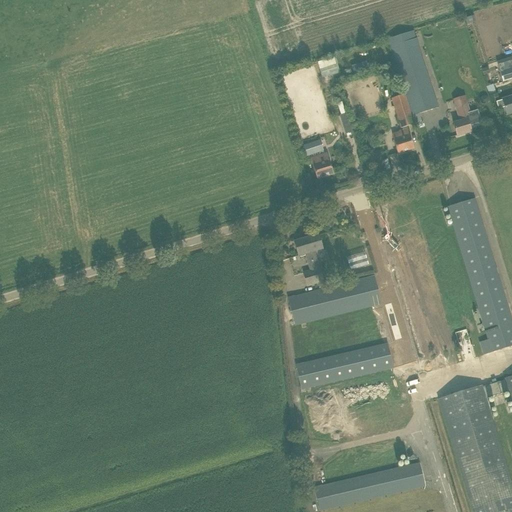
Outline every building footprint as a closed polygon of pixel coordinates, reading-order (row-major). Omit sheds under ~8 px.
[(412,31),(387,39),(404,94),(411,116),(437,108),(412,31)] [(335,57),(317,62),(321,76),(339,70),(335,57)] [(367,62),(352,67),(354,73),(369,68),(367,62)] [(488,66),(481,68),(483,75),(490,73),(488,66)] [(511,67),(508,69),(506,70),(500,72),(503,81),(511,79),(511,78),(511,67)] [(404,94),(391,99),(400,128),(414,124),(411,116),(404,94)] [(504,107),(507,115),(511,113),(511,96),(502,99),(502,100),(496,102),(498,109),(504,107)] [(469,126),(472,125),(473,126),(477,125),(478,123),(480,122),(477,111),(469,113),(466,105),(456,108),(460,122),(453,125),(457,136),(471,132),(469,126)] [(401,138),(393,141),(397,154),(413,149),(407,129),(399,132),(401,138)] [(319,143),(303,148),(306,156),(310,155),(311,159),(310,159),(317,179),(333,174),(327,154),(324,155),(319,143)] [(511,323),(474,199),(447,207),(453,227),(478,308),(483,324),(480,325),(476,312),(473,313),(478,330),(481,329),(481,327),(484,327),(485,332),(488,340),(480,343),(483,355),(492,353),(511,346),(511,323)] [(322,249),(318,235),(294,242),(298,256),(305,254),(310,270),(303,273),(307,286),(323,282),(314,252),(322,249)] [(365,279),(287,298),(294,326),(372,307),(365,279)] [(392,369),(387,345),(295,365),(301,390),(392,369)] [(505,380),(497,383),(501,394),(508,392),(511,403),(511,376),(504,379),(505,380)] [(481,386),(438,399),(472,511),(511,511),(511,486),(492,420),(485,399),(501,394),(497,383),(482,387),(481,386)] [(314,488),(319,511),(424,487),(419,464),(314,488)]
